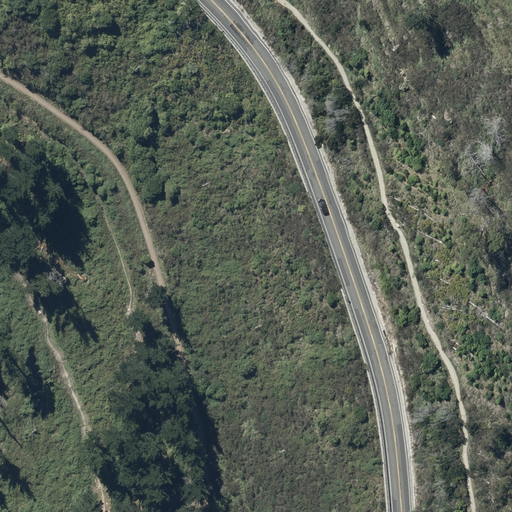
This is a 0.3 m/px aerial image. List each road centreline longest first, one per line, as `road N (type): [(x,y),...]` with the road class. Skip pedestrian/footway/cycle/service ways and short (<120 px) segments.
road 1 (secondary): [(401,511),(380,364),(304,142),(268,69),(210,0)]
road 2 (track): [(136,197),(84,128),(0,75)]
